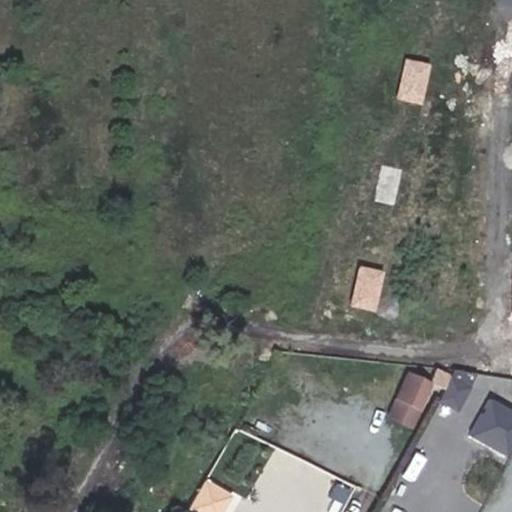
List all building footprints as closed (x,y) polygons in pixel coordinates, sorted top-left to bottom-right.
[(411,367),(389,415),(415,427),(437,379),(411,367)] [(473,434),(511,454),(511,406),(493,397),(473,434)] [(199,511),(227,511),(238,492),(209,477),(192,508),(199,511)] [(389,511),(413,511),(415,478),(391,477),(389,511)] [(324,511),(327,506),(311,498),(304,511),(324,511)]
